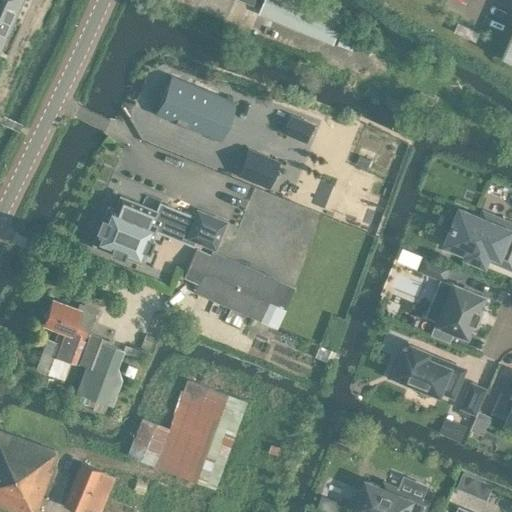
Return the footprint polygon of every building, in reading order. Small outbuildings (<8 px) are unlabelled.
[(0,0),(0,14),(10,19),(17,0),(0,0)] [(333,43),(345,14),(310,0),(263,0),(259,13),(333,43)] [(0,40),(10,19),(0,14),(0,40)] [(480,30),(458,21),(454,30),(476,40),(480,30)] [(353,50),(359,34),(344,28),(337,43),(353,50)] [(173,76),(158,113),(210,134),(225,97),(173,76)] [(420,90),(414,104),(426,108),(428,102),(433,104),(436,97),(420,90)] [(291,116),(286,130),(307,138),(312,125),(291,116)] [(248,150),(239,172),(268,184),(277,162),(248,150)] [(360,155),(357,163),(368,167),(371,159),(360,155)] [(108,205),(103,218),(101,217),(100,220),(102,220),(99,228),(97,227),(96,229),(98,230),(93,243),(111,250),(110,252),(112,253),(113,251),(120,254),(120,256),(122,257),(123,255),(141,262),(146,250),(147,250),(148,248),(147,247),(150,240),(151,241),(152,238),(151,238),(154,230),(159,232),(164,219),(155,215),(157,210),(120,195),(114,208),(108,205)] [(226,221),(196,209),(185,236),(215,249),(226,221)] [(511,266),(511,262),(511,224),(484,213),(482,218),(461,209),(459,212),(460,212),(456,220),(451,231),(452,231),(447,242),(468,251),(467,255),(480,260),(484,249),(498,255),(496,260),(511,266)] [(195,248),(183,275),(199,282),(195,290),(277,326),(295,286),(276,278),(276,280),(211,251),(210,254),(195,248)] [(408,270),(415,254),(401,248),(394,264),(408,270)] [(424,256),(419,268),(444,279),(450,266),(424,256)] [(441,278),(425,316),(468,333),(473,321),(477,322),(482,310),(478,308),(483,296),(441,278)] [(43,322),(60,328),(55,341),(45,338),(34,367),(56,375),(62,358),(75,363),(84,340),(83,340),(93,313),(52,298),(43,322)] [(434,325),(431,333),(450,341),(453,332),(434,325)] [(111,342),(111,340),(91,333),(79,363),(88,366),(80,389),(90,393),(92,389),(113,397),(120,379),(116,363),(122,347),(111,342)] [(406,348),(401,359),(397,357),(389,376),(408,384),(410,380),(440,392),(450,367),(426,357),(428,351),(412,344),(410,350),(406,348)] [(136,367),(128,364),(125,372),(132,376),(136,367)] [(43,375),(40,385),(50,388),(53,378),(43,375)] [(246,398),(188,378),(157,466),(215,486),(246,398)] [(486,388),(472,382),(462,407),(475,412),(486,388)] [(511,384),(507,382),(495,411),(510,417),(508,421),(511,422),(511,384)] [(143,418),(128,453),(153,464),(168,428),(143,418)] [(447,418),(440,433),(460,441),(466,426),(447,418)] [(48,468),(55,450),(0,429),(0,503),(22,511),(35,511),(51,469),(48,468)] [(96,511),(100,511),(115,476),(81,462),(63,505),(80,511),(87,511),(89,509),(96,511)] [(463,471),(457,486),(468,491),(474,475),(463,471)] [(424,511),(429,500),(397,487),(396,487),(385,482),(383,487),(366,480),(361,491),(358,489),(352,502),(356,503),(355,506),(368,511),(424,511)]
